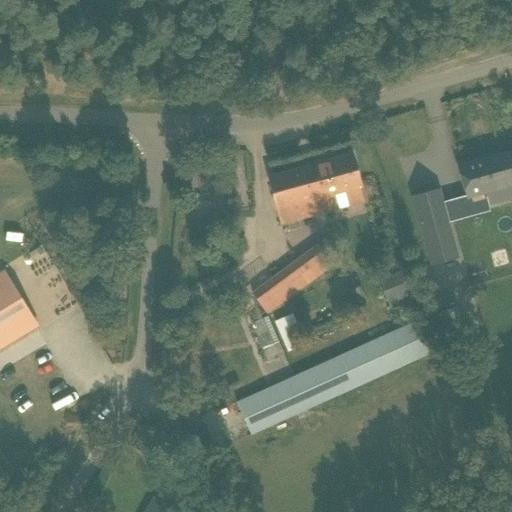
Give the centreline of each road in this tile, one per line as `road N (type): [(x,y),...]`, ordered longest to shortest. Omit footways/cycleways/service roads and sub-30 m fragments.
road 1 (unclassified): [(61,511),(135,389),(146,342),(156,122)]
road 2 (unclassified): [(156,122),(292,122),(511,61)]
road 3 (unclassified): [(0,115),(156,122)]
